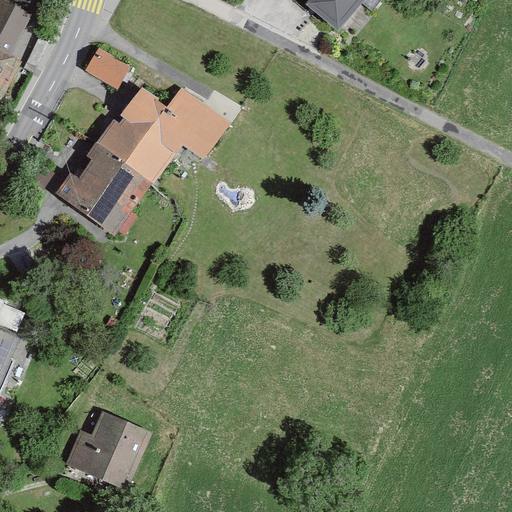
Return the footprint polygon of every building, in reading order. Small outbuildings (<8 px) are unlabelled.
[(369,0),(323,0),(314,11),(341,33),(369,0)] [(29,24),(2,10),(0,13),(0,111),(0,112),(22,71),(8,64),(29,24)] [(124,70),(103,57),(92,75),(114,88),(124,70)] [(226,131),(185,100),(171,118),(144,98),(65,200),(112,237),(182,147),(202,162),(226,131)] [(0,325),(1,326),(10,298),(0,295),(0,325)] [(0,394),(19,349),(0,340),(0,394)] [(147,439),(106,423),(97,445),(84,440),(73,468),(127,489),(147,439)]
